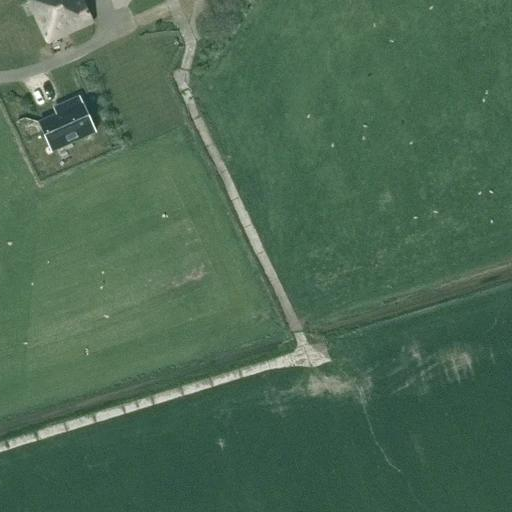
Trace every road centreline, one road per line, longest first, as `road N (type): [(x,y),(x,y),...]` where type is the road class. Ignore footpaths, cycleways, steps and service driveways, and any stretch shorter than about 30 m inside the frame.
road 1 (track): [(0,444),(306,352),(178,79),(189,37),(174,6)]
road 2 (track): [(0,79),(174,6)]
